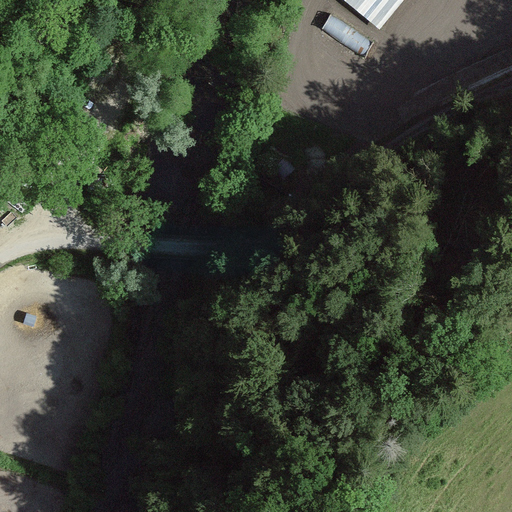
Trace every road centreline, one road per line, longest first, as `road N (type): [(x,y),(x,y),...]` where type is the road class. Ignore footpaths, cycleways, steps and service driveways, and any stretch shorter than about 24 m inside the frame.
road 1 (track): [(511,77),(384,144),(277,239),(219,248),(41,236),(0,257)]
road 2 (track): [(41,236),(50,182),(140,0)]
